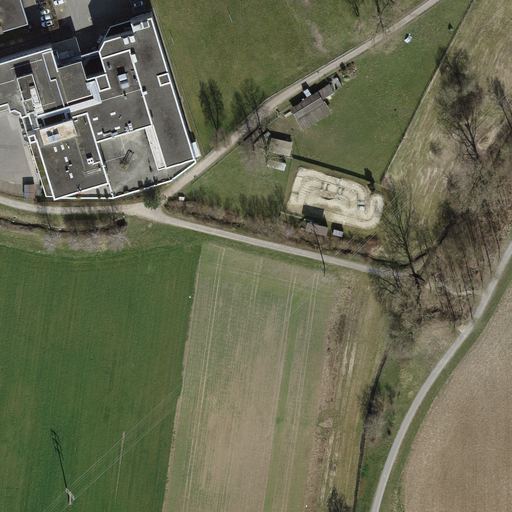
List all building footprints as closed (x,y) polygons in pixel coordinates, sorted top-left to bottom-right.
[(0,0),(0,30),(30,20),(23,0),(0,0)] [(0,111),(22,106),(48,197),(119,195),(176,177),(200,156),(157,12),(114,24),(102,46),(109,67),(92,73),(79,34),(0,59),(0,111)] [(308,96),(290,107),(303,129),(331,111),(324,100),(323,101),(321,99),(333,91),(329,83),(308,96)] [(35,184),(25,185),(26,198),(36,198),(35,184)] [(308,231),(329,236),(331,227),(310,222),(308,231)]
